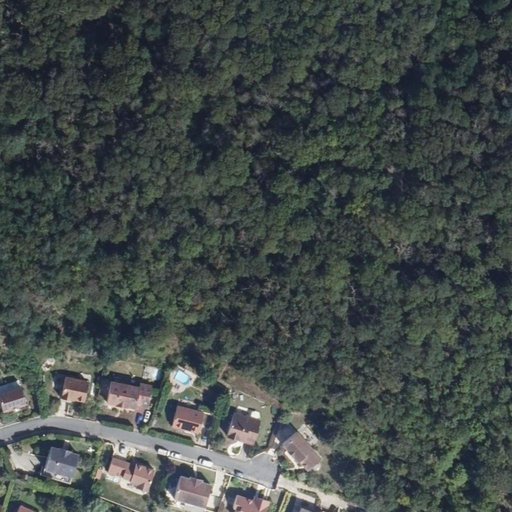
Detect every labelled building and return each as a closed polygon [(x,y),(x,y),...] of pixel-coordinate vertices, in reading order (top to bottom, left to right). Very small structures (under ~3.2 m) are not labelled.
[(89,379),(67,374),(63,395),(73,397),(74,395),(85,397),(89,379)] [(20,378),(0,383),(0,394),(4,409),(28,402),(20,378)] [(131,386),(111,382),(107,402),(115,404),(115,405),(126,408),(127,406),(135,408),(135,405),(146,407),(151,387),(139,384),(132,382),(131,386)] [(206,414),(176,406),(172,426),(183,429),(184,427),(202,431),(206,414)] [(238,437),(253,442),(260,421),(235,413),(228,433),(229,434),(228,437),(237,440),(238,437)] [(296,431),(281,443),(286,448),(284,449),(290,456),(292,455),(296,460),(297,460),(311,448),(296,431)] [(251,445),(253,442),(238,437),(237,440),(251,445)] [(46,465),(73,474),(81,453),(72,450),(73,449),(62,445),(61,447),(53,444),(46,465)] [(319,458),(311,448),(297,460),(305,470),(319,458)] [(112,457),(107,472),(129,480),(129,482),(135,484),(134,487),(137,491),(143,493),(147,491),(154,470),(135,463),(134,467),(127,465),(128,462),(112,457)] [(70,482),(73,474),(46,465),(43,473),(70,482)] [(201,482),(188,477),(179,475),(172,497),(202,507),(210,485),(201,482)] [(256,503),(253,502),(235,497),(232,506),(239,509),(237,511),(264,511),(268,502),(261,499),(260,502),(256,501),(256,503)]
